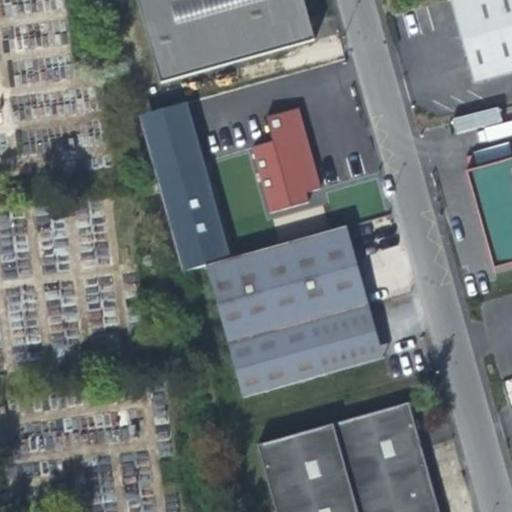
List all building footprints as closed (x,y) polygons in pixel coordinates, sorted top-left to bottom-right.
[(140,0),(163,82),(318,39),(306,0),(140,0)] [(511,73),(511,0),(450,0),(473,84),(511,73)] [(451,114),(454,131),(504,124),(501,107),(451,114)] [(256,147),(274,211),(312,200),(309,191),(321,187),(299,108),(268,117),(275,141),(256,147)] [(478,161),(509,156),(507,146),(476,151),(478,161)] [(511,158),(465,172),(492,270),(511,264),(511,158)] [(245,398),(383,359),(345,227),(208,265),(245,398)] [(278,511),(442,511),(413,406),(261,448),(278,511)]
